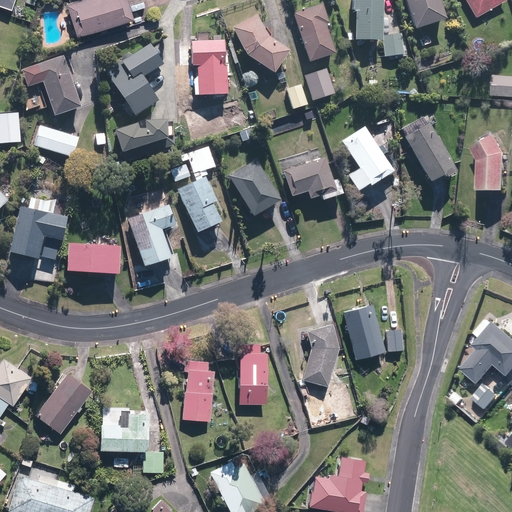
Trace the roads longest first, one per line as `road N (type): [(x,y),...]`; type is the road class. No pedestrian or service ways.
road 1 (residential): [(461,249),(392,246),(110,328),(44,323),(0,306)]
road 2 (residential): [(461,249),(411,433),(399,511)]
